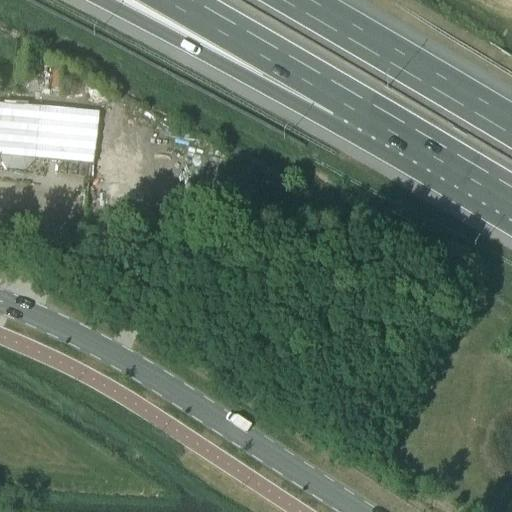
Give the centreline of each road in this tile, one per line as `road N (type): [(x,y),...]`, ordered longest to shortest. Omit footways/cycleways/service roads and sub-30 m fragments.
road 1 (tertiary): [(362,511),(10,305)]
road 2 (motorway): [(98,0),(247,77),(378,119)]
road 3 (motorway): [(511,128),(287,0)]
road 4 (motorway): [(166,0),(378,119)]
road 5 (motorway): [(378,119),(511,194)]
